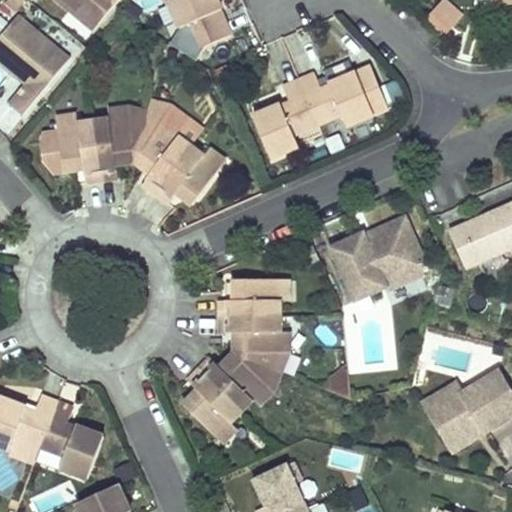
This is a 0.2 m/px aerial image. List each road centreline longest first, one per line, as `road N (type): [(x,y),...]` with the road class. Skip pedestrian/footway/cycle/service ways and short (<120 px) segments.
road 1 (residential): [(154,263),(412,147),(455,96),(511,84)]
road 2 (residential): [(180,511),(109,360)]
road 3 (residential): [(62,250),(42,280),(45,322),(69,351),(109,360)]
road 4 (residential): [(109,360),(143,345),(159,323),(164,289),(154,263)]
